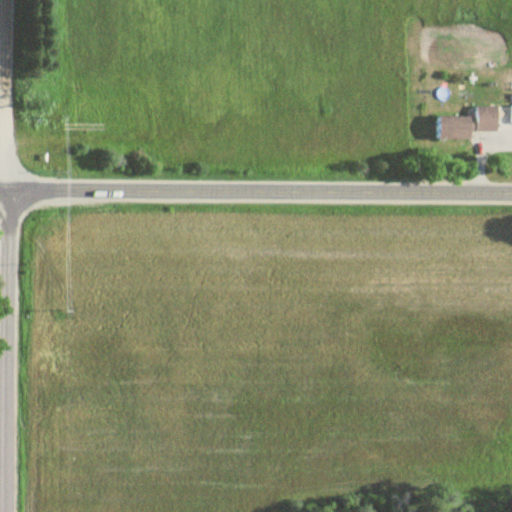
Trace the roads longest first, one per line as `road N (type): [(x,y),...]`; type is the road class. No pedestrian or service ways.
road 1 (residential): [(511,191),(0,190)]
road 2 (residential): [(6,511),(7,191)]
road 3 (residential): [(7,191),(7,0)]
